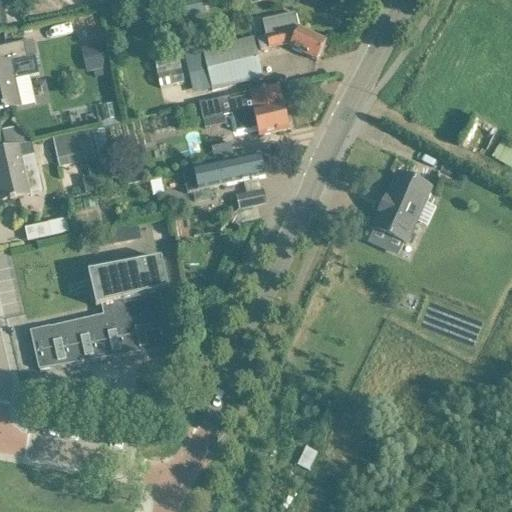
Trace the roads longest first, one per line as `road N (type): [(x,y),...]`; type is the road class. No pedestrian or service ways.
road 1 (tertiary): [(180,483),(352,102)]
road 2 (residential): [(0,441),(125,463),(180,483)]
road 3 (unclassified): [(511,185),(352,102)]
